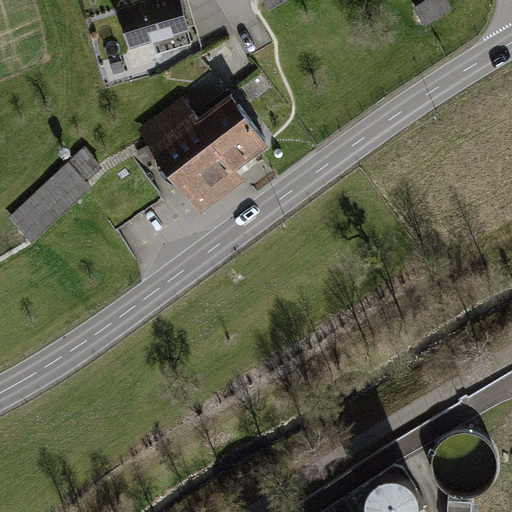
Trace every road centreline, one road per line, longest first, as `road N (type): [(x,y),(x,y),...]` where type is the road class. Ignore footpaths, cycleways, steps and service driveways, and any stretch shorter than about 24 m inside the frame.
road 1 (secondary): [(511,43),(435,88),(100,331),(0,393)]
road 2 (track): [(255,511),(511,353)]
